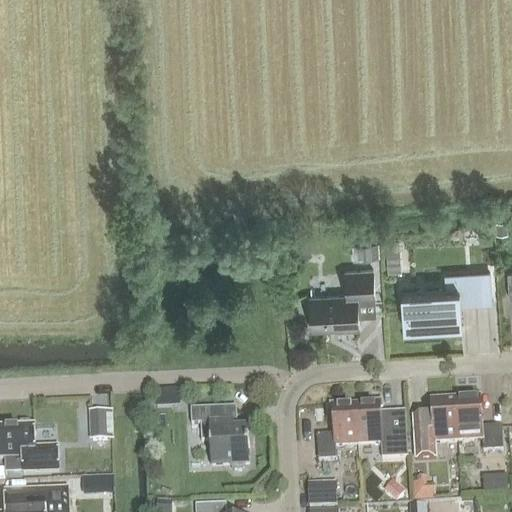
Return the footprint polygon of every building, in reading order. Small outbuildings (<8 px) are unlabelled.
[(312,256),(305,243),(295,249),(301,261),(312,256)] [(378,260),(378,246),(357,247),(358,261),(378,260)] [(346,297),(309,299),(310,331),(336,330),(336,332),(358,331),(357,300),(374,299),(372,271),(344,273),(346,297)] [(446,292),(402,295),(404,332),(460,329),(459,305),(491,303),(489,274),(445,277),(446,292)] [(483,453),(503,451),(501,428),(482,430),(480,399),(455,400),(458,443),(482,442),(483,453)] [(430,402),(433,437),(415,438),(416,459),(434,458),(433,445),(458,443),(455,400),(430,402)] [(406,433),(381,434),(379,405),(355,406),(358,446),(380,445),(381,460),(407,459),(406,433)] [(358,446),(355,406),(331,408),(333,436),(316,437),(318,463),(336,462),(335,447),(358,446)] [(246,468),(246,465),(249,465),(248,450),(249,450),(248,430),(233,431),(233,424),(216,424),(215,409),(190,410),(191,426),(200,426),(201,443),(209,443),(210,467),(229,466),(229,470),(232,473),(243,472),(246,468)] [(89,442),(107,442),(106,413),(88,413),(89,442)] [(0,460),(22,460),(22,475),(58,474),(58,449),(35,450),(34,428),(32,428),(28,424),(21,424),(18,428),(0,428),(0,460)] [(415,499),(434,497),(431,476),(413,478),(415,499)] [(484,493),(507,491),(506,476),(483,478),(484,493)] [(113,478),(82,479),(83,497),(113,496),(113,478)] [(404,494),(392,483),(384,491),(396,502),(404,494)] [(337,507),(336,484),(308,485),(309,508),(337,507)] [(68,511),(68,491),(5,493),(5,511),(68,511)] [(171,511),(172,503),(157,503),(156,511),(171,511)]
